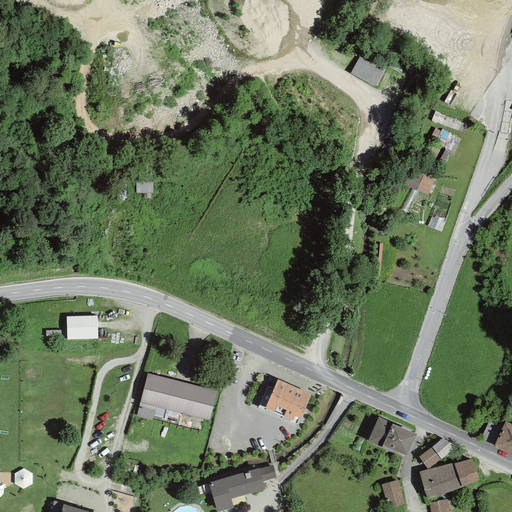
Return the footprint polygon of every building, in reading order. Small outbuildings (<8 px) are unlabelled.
[(362,53),(351,72),(374,85),(385,66),(362,53)] [(436,109),(432,118),(455,127),(459,117),(436,109)] [(447,144),(442,157),(448,160),(458,133),(436,124),(431,138),(447,144)] [(433,181),(409,171),(402,187),(426,197),(433,181)] [(151,177),(138,177),(138,191),(151,191),(151,177)] [(432,215),(429,225),(443,229),(445,219),(432,215)] [(97,316),(66,316),(67,340),(98,339),(97,316)] [(217,391),(147,373),(139,403),(209,420),(217,391)] [(311,395),(277,379),(265,408),(296,424),(299,418),(300,419),(311,395)] [(416,434),(378,417),(367,441),(381,447),(382,446),(406,456),(416,434)] [(481,438),(495,444),(504,426),(489,420),(481,438)] [(495,444),(494,447),(511,454),(511,425),(506,422),(504,426),(495,444)] [(442,438),(419,457),(428,469),(441,459),(456,446),(442,438)] [(453,463),(419,472),(428,500),(462,487),(479,480),(471,459),(454,464),(453,463)] [(259,468),(208,483),(217,511),(233,507),(231,499),(265,489),(263,481),(276,477),(273,465),(260,469),(259,468)] [(15,468),(16,484),(34,484),(33,467),(15,468)] [(397,480),(381,485),(388,509),(405,504),(397,480)] [(430,511),(448,511),(449,510),(453,509),(451,499),(447,500),(429,503),(430,511)]
